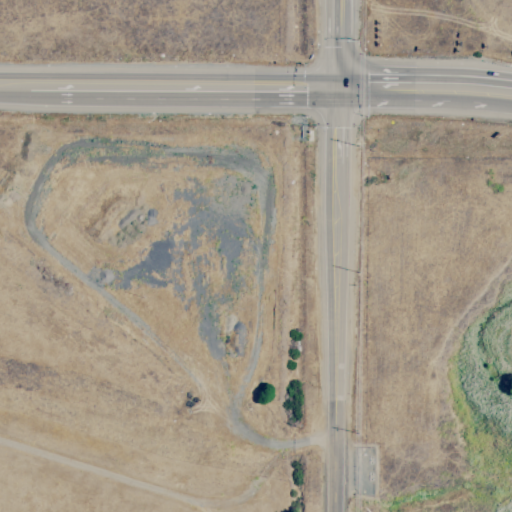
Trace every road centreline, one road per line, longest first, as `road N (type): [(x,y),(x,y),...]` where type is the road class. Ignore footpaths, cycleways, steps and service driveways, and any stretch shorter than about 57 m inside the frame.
road 1 (tertiary): [(336,89),(333,511)]
road 2 (track): [(335,442),(273,452),(239,500),(188,503),(0,432)]
road 3 (trunk): [(0,87),(336,89)]
road 4 (trunk): [(511,92),(336,89)]
